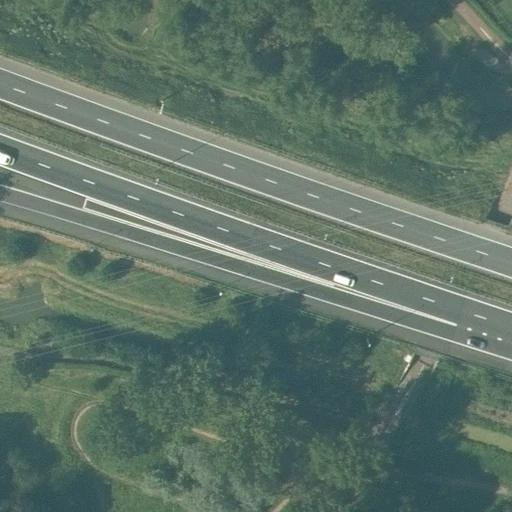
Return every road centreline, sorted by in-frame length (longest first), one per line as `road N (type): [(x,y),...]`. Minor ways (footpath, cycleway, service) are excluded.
road 1 (motorway): [(511,266),(0,88)]
road 2 (motorway): [(0,154),(474,314)]
road 3 (motorway): [(0,197),(403,318),(474,314)]
